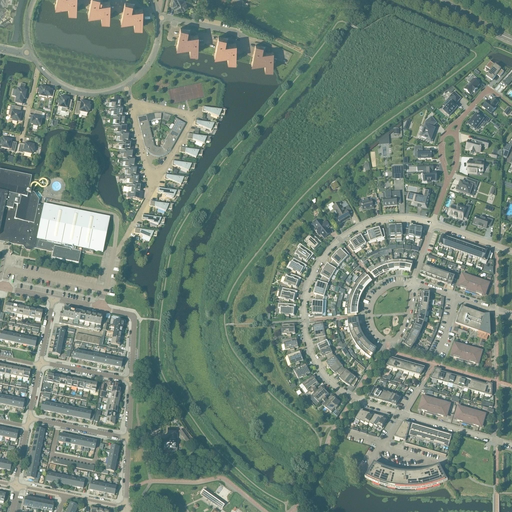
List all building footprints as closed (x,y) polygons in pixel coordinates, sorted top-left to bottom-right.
[(56,0),(55,5),(55,7),(68,5),(68,11),(76,12),(76,0),(56,0)] [(90,0),(88,10),(87,14),(101,12),(101,19),(109,19),(110,1),(102,2),(102,3),(101,3),(101,0),(90,0)] [(170,0),(169,6),(175,7),(175,8),(178,9),(178,10),(182,11),(182,10),(183,10),(183,7),(185,8),(186,3),(184,3),(185,0),(170,0)] [(247,7),(248,3),(241,1),(241,0),(227,0),(226,6),(239,10),(240,5),(247,7)] [(125,2),(122,15),(121,17),(120,20),(120,21),(134,20),(134,26),(141,27),(142,9),(132,10),(133,6),(130,5),(130,4),(125,2)] [(180,28),(177,41),(176,47),(189,46),(189,52),(197,52),(198,34),(187,36),(189,32),(186,31),(186,29),(180,28)] [(218,37),(214,55),(214,56),(227,54),(227,61),(235,61),(236,43),(225,44),(227,41),(223,40),(224,38),(218,37)] [(255,45),(252,57),(251,64),(264,62),(264,69),(272,69),(273,51),(262,53),(264,49),(261,48),(261,46),(255,45)] [(491,81),(491,82),(491,81),(492,81),(497,76),(500,78),(504,72),(501,70),(495,66),(490,62),(486,67),(491,71),(486,77),(491,81)] [(511,72),(503,83),(504,83),(507,87),(511,81),(511,72)] [(464,90),(470,95),(473,92),(474,93),(476,91),(477,90),(476,89),(479,85),(478,84),(480,82),(475,77),(473,75),(473,76),(475,78),(464,90)] [(16,98),(15,104),(22,105),(23,100),(24,100),(25,97),(26,97),(27,93),(26,93),(26,92),(24,92),(25,85),(21,84),(19,90),(17,90),(15,98),(16,98)] [(39,90),(38,94),(39,94),(39,96),(47,98),(47,97),(53,98),(54,92),(49,91),(49,89),(46,89),(46,87),(42,86),(42,88),(41,88),(40,90),(39,90)] [(454,93),(449,98),(444,104),(447,107),(443,111),(449,117),(452,114),(454,111),(457,108),(453,105),(455,103),(456,104),(461,99),(455,94),(454,93)] [(58,108),(62,108),(61,112),(65,113),(66,111),(69,112),(72,101),(68,101),(69,99),(65,99),(66,98),(62,97),(61,98),(60,100),(59,100),(58,105),(59,105),(58,108)] [(488,101),(483,107),(491,114),(496,108),(495,107),(498,103),(497,103),(493,100),(490,103),(488,101)] [(108,110),(111,110),(122,111),(123,108),(120,107),(120,103),(110,101),(108,110)] [(89,103),(85,102),(85,103),(81,102),(81,103),(77,102),(74,114),(79,115),(80,112),(87,114),(88,111),(89,112),(90,107),(89,107),(89,104),(89,103)] [(10,106),(8,116),(11,116),(10,120),(12,121),(12,122),(17,123),(17,122),(19,122),(19,121),(21,122),(22,118),(20,117),(21,114),(20,114),(21,108),(14,107),(10,106)] [(202,113),(203,113),(208,114),(218,118),(219,115),(224,116),(225,111),(226,111),(202,107),(202,108),(203,108),(202,113)] [(110,118),(113,118),(124,120),(125,116),(122,116),(122,111),(111,110),(110,118)] [(32,120),(31,120),(30,124),(31,124),(31,125),(33,125),(33,127),(37,128),(38,126),(40,127),(42,119),(41,119),(42,113),(35,112),(34,117),(33,117),(32,120)] [(140,127),(140,130),(149,128),(147,118),(149,117),(148,115),(138,118),(139,124),(140,126),(140,125),(141,127),(140,127)] [(476,115),(468,126),(475,131),(476,130),(477,130),(480,127),(479,126),(483,121),(483,120),(486,123),(489,119),(484,115),(481,119),(476,115)] [(112,126),(115,127),(126,128),(127,125),(124,124),(124,120),(113,118),(112,126)] [(426,141),(431,142),(433,136),(432,135),(434,130),(431,129),(432,127),(436,124),(431,118),(426,123),(425,124),(424,126),(425,127),(422,138),(427,140),(426,141)] [(176,122),(171,131),(179,135),(180,133),(180,132),(180,131),(181,131),(181,130),(182,130),(185,124),(175,119),(174,121),(176,122)] [(194,126),(195,127),(200,127),(211,132),(211,131),(210,131),(211,129),(216,129),(217,124),(218,125),(219,124),(195,121),(194,126)] [(117,135),(128,137),(129,133),(126,133),(126,128),(115,127),(115,129),(117,130),(117,135)] [(143,139),(143,142),(152,139),(149,128),(140,130),(142,136),(142,137),(143,137),(143,138),(143,139)] [(171,131),(165,141),(173,146),(174,143),(174,141),(175,142),(176,140),(179,135),(171,131)] [(187,140),(188,140),(193,141),(203,145),(204,142),(209,143),(210,138),(211,138),(187,134),(187,135),(187,140)] [(116,143),(119,144),(130,145),(131,142),(128,141),(128,137),(117,135),(116,143)] [(14,153),(16,144),(11,142),(11,141),(8,140),(8,139),(4,138),(4,140),(3,139),(3,142),(1,141),(0,146),(2,146),(1,148),(9,150),(8,152),(14,153)] [(148,151),(148,152),(149,153),(150,154),(151,155),(152,155),(153,156),(154,156),(155,157),(156,157),(158,148),(157,148),(154,147),(152,139),(143,142),(145,147),(146,147),(146,148),(148,151)] [(466,148),(466,149),(470,150),(470,151),(475,153),(476,150),(480,151),(481,147),(486,148),(486,146),(487,143),(476,140),(473,139),(472,142),(468,141),(466,148)] [(158,148),(156,157),(157,157),(159,157),(160,157),(161,157),(162,156),(163,156),(164,155),(165,155),(166,154),(169,151),(169,150),(170,151),(173,146),(165,141),(161,148),(158,148)] [(17,153),(23,155),(24,153),(31,155),(32,153),(33,153),(34,149),(33,148),(33,146),(32,146),(33,145),(29,144),(28,145),(25,144),(25,146),(19,144),(17,153)] [(118,152),(121,152),(132,154),(133,148),(130,147),(130,145),(119,144),(118,152)] [(422,147),(414,147),(415,151),(418,151),(418,159),(419,159),(431,159),(431,156),(431,155),(431,154),(431,150),(422,151),(422,147)] [(179,153),(180,154),(185,154),(196,159),(196,158),(195,158),(196,156),(201,156),(202,151),(203,152),(203,151),(179,148),(180,148),(179,153)] [(123,161),(134,162),(135,159),(131,158),(132,154),(121,152),(121,155),(123,155),(123,161)] [(468,167),(467,170),(468,170),(468,174),(477,175),(477,171),(479,172),(480,173),(480,172),(482,172),(483,172),(483,169),(484,160),(476,159),(473,159),(473,163),(468,162),(468,167)] [(122,169),(125,169),(136,171),(137,167),(133,167),(134,162),(123,161),(122,169)] [(172,167),(173,167),(178,168),(188,172),(189,169),(194,170),(195,165),(196,165),(172,161),(172,162),(172,167)] [(433,166),(419,166),(419,171),(422,171),(422,180),(426,180),(426,184),(436,183),(436,173),(432,173),(432,171),(433,171),(433,166)] [(392,180),(403,180),(403,167),(392,168),(392,180)] [(124,177),(127,178),(138,179),(139,175),(135,175),(136,171),(125,169),(124,177)] [(0,242),(5,243),(4,245),(9,246),(9,244),(23,247),(25,250),(30,251),(34,249),(53,253),(52,259),(78,264),(80,254),(84,254),(84,252),(93,254),(93,251),(102,253),(109,218),(44,205),(43,206),(38,205),(39,201),(35,195),(34,193),(31,193),(32,186),(30,185),(31,177),(0,171),(0,242)] [(164,180),(165,180),(170,181),(180,186),(181,185),(180,185),(181,183),(186,183),(187,178),(188,179),(188,178),(164,175),(165,175),(164,180)] [(126,186),(129,186),(140,187),(140,184),(137,183),(138,179),(127,178),(126,186)] [(478,182),(467,178),(465,183),(461,182),(459,187),(458,187),(456,190),(469,195),(473,186),(476,187),(478,182)] [(337,182),(331,185),(334,191),(340,187),(337,182)] [(139,192),(140,187),(129,186),(128,198),(141,200),(142,192),(139,192)] [(157,194),(158,194),(162,195),(173,199),(174,196),(179,197),(179,192),(181,192),(157,188),(157,189),(157,194)] [(409,194),(407,200),(410,201),(412,202),(411,206),(417,207),(421,208),(427,209),(427,206),(428,206),(430,195),(431,191),(424,189),(423,193),(422,198),(415,197),(415,195),(409,194)] [(401,204),(400,195),(400,192),(391,192),(385,192),(385,193),(383,193),(383,198),(384,207),(397,206),(397,204),(401,204)] [(370,210),(373,209),(373,207),(377,206),(375,199),(371,200),(368,201),(368,199),(364,200),(364,202),(359,203),(360,208),(362,208),(363,211),(370,210)] [(149,207),(150,208),(155,208),(165,213),(165,212),(166,210),(171,210),(172,205),(173,206),(173,205),(149,202),(150,202),(149,207)] [(334,206),(332,208),(333,210),(335,213),(334,213),(335,214),(335,215),(336,216),(337,216),(337,217),(336,217),(340,224),(350,218),(349,215),(350,214),(352,213),(348,206),(346,208),(345,208),(343,209),(341,205),(340,203),(337,204),(336,204),(335,204),(334,205),(334,206)] [(450,207),(448,216),(449,216),(453,217),(452,218),(456,220),(457,219),(462,221),(463,219),(466,220),(471,207),(467,205),(466,209),(464,208),(457,206),(456,209),(450,207)] [(141,221),(143,221),(147,222),(158,226),(159,223),(164,224),(164,219),(166,219),(142,215),(142,216),(141,221)] [(481,217),(481,218),(476,216),(473,224),(478,226),(478,227),(481,228),(482,228),(486,229),(487,226),(490,227),(491,225),(492,221),(489,219),(481,217)] [(314,226),(316,229),(315,230),(316,232),(316,233),(317,234),(319,236),(321,234),(324,239),(329,235),(330,234),(329,232),(327,229),(328,229),(330,227),(325,222),(324,223),(323,224),(320,221),(318,223),(314,226)] [(397,226),(395,226),(396,240),(402,239),(402,236),(405,236),(406,230),(402,230),(401,225),(397,226)] [(389,230),(385,231),(387,240),(390,240),(392,240),(396,240),(395,226),(393,226),(389,226),(389,230)] [(406,230),(405,236),(408,236),(408,237),(414,239),(414,238),(416,228),(414,227),(410,226),(409,230),(406,230)] [(414,238),(414,239),(421,240),(423,228),(418,227),(418,228),(416,228),(414,238)] [(151,237),(155,237),(156,237),(157,232),(158,233),(158,232),(134,229),(135,229),(134,234),(140,235),(150,240),(151,237)] [(375,236),(376,241),(385,238),(383,230),(380,231),(379,229),(377,229),(376,229),(375,230),(373,230),(375,236)] [(365,236),(368,243),(376,241),(375,236),(373,230),(371,231),(367,233),(368,235),(365,236)] [(355,239),(361,248),(363,251),(365,249),(364,246),(368,243),(365,236),(362,238),(361,236),(357,237),(355,239)] [(311,248),(314,251),(317,248),(322,243),(315,237),(312,240),(309,237),(304,242),(308,245),(307,246),(310,249),(311,248)] [(351,245),(348,246),(348,247),(353,253),(361,248),(355,239),(353,240),(350,242),(351,245)] [(299,249),(295,255),(299,258),(298,259),(302,261),(303,260),(306,263),(309,259),(312,254),(302,246),(300,245),(297,248),(299,249)] [(335,254),(343,262),(350,256),(349,255),(345,249),(344,249),(342,252),(340,250),(335,254)] [(333,261),(331,263),(337,268),(343,262),(335,254),(334,256),(331,259),(333,261)] [(296,273),(300,275),(303,272),(302,271),(305,266),(294,259),(288,269),(293,271),(292,272),(296,274),(296,273)] [(406,262),(405,271),(409,272),(410,272),(413,263),(406,262)] [(325,268),(323,270),(333,276),(337,268),(331,263),(329,266),(327,265),(325,268)] [(380,265),(384,274),(389,272),(386,263),(380,265)] [(374,268),(379,276),(380,276),(384,274),(380,265),(374,268)] [(373,278),(375,279),(379,277),(379,276),(374,268),(373,266),(367,270),(373,278)] [(428,269),(426,277),(425,278),(430,279),(434,271),(435,268),(429,266),(428,269)] [(420,276),(423,277),(425,278),(426,277),(428,269),(423,267),(420,276)] [(322,277),(321,280),(328,284),(328,283),(331,279),(333,280),(335,277),(333,276),(323,270),(322,272),(320,276),(322,277)] [(434,271),(430,279),(435,281),(436,281),(439,272),(434,271)] [(439,272),(436,281),(435,281),(441,283),(444,274),(439,272)] [(449,276),(446,284),(446,285),(451,287),(454,280),(456,281),(459,273),(455,272),(453,277),(449,276)] [(300,278),(293,276),(294,275),(291,274),(290,275),(287,274),(287,276),(291,277),(290,279),(286,277),(283,284),(288,286),(288,287),(291,288),(292,287),(296,289),(298,285),(297,285),(300,278)] [(444,274),(441,283),(446,285),(446,284),(449,276),(444,274)] [(365,275),(360,280),(367,286),(371,283),(371,282),(365,275)] [(465,292),(471,294),(476,279),(465,276),(464,277),(461,276),(458,286),(461,287),(460,289),(465,291),(465,292)] [(476,279),(471,294),(476,295),(476,294),(482,296),(482,295),(485,296),(488,286),(489,286),(486,285),(486,283),(476,279)] [(315,288),(326,292),(328,284),(321,280),(320,283),(318,282),(316,286),(315,288)] [(356,285),(364,290),(367,286),(360,280),(356,285)] [(356,285),(353,290),(361,295),(361,294),(363,291),(364,290),(356,285)] [(278,298),(281,298),(281,300),(285,301),(285,302),(289,303),(289,301),(294,302),(295,298),(294,298),(296,292),(280,288),(280,290),(278,298)] [(314,295),(315,295),(316,296),(315,299),(323,300),(326,292),(315,288),(315,289),(314,295)] [(353,290),(350,296),(359,300),(359,299),(361,295),(353,290)] [(420,293),(420,297),(420,299),(429,300),(429,294),(423,291),(423,293),(420,293)] [(350,296),(348,303),(357,305),(358,304),(359,300),(350,296)] [(312,306),(312,308),(323,309),(323,300),(315,299),(315,302),(313,302),(312,306)] [(4,313),(10,314),(12,305),(6,304),(4,313)] [(278,304),(278,309),(281,309),(280,315),(285,316),(285,317),(289,317),(289,316),(294,316),(294,312),(294,305),(278,304)] [(10,314),(10,317),(12,318),(13,315),(16,315),(18,307),(12,305),(10,314)] [(312,315),(313,315),(314,315),(314,318),(322,318),(323,309),(312,308),(312,315)] [(456,325),(459,326),(490,336),(489,316),(485,316),(462,308),(456,325)] [(36,310),(34,319),(41,320),(43,312),(36,310)] [(59,324),(66,326),(70,311),(64,310),(63,314),(60,314),(59,319),(60,319),(59,324)] [(70,311),(66,326),(72,327),(75,312),(70,311)] [(75,312),(72,327),(77,328),(80,313),(75,312)] [(80,313),(77,328),(83,329),(86,314),(80,313)] [(86,314),(83,329),(88,330),(91,316),(86,314)] [(415,318),(415,320),(424,323),(426,317),(424,317),(416,315),(415,318)] [(91,316),(88,330),(94,331),(97,317),(91,316)] [(97,317),(94,331),(99,332),(102,318),(97,317)] [(414,322),(413,325),(424,330),(424,329),(425,330),(427,324),(424,323),(415,320),(414,322)] [(313,327),(313,329),(313,331),(314,333),(324,331),(323,322),(315,323),(315,326),(313,327)] [(295,331),(295,324),(281,325),(282,336),(287,335),(287,337),(291,337),(291,335),(295,335),(296,331),(295,331)] [(348,327),(350,334),(359,331),(359,330),(358,326),(358,325),(348,327)] [(411,330),(412,330),(419,334),(422,335),(424,330),(413,325),(412,328),(411,330)] [(410,332),(409,335),(417,339),(419,334),(412,330),(411,330),(410,332)] [(314,333),(315,337),(315,339),(318,339),(318,342),(326,340),(324,331),(314,333)] [(350,334),(353,340),(361,335),(359,331),(350,334)] [(353,340),(356,345),(364,340),(361,336),(361,335),(353,340)] [(406,340),(407,340),(414,345),(417,339),(409,335),(407,338),(406,340)] [(18,336),(16,344),(22,345),(24,338),(18,336)] [(290,350),(290,352),(291,355),(295,353),(294,350),(299,349),(298,345),(296,338),(281,341),(282,345),(284,345),(285,351),(290,350)] [(108,344),(108,348),(116,349),(116,346),(119,347),(120,341),(112,339),(110,345),(108,344)] [(317,346),(318,348),(319,350),(320,352),(330,348),(326,340),(318,342),(320,345),(317,346)] [(364,340),(356,345),(360,351),(367,344),(364,340)] [(414,345),(407,340),(406,340),(405,341),(403,345),(405,346),(404,348),(411,350),(414,345)] [(367,344),(360,351),(365,355),(371,348),(371,347),(367,344)] [(459,361),(465,363),(468,348),(457,345),(457,347),(454,346),(451,356),(454,356),(453,358),(459,360),(459,361)] [(60,356),(61,350),(53,348),(52,355),(60,356)] [(321,354),(322,356),(323,355),(324,357),(325,357),(326,360),(333,355),(330,348),(320,352),(321,354)] [(371,348),(365,355),(371,359),(376,351),(375,350),(372,348),(371,348)] [(468,348),(465,363),(470,364),(470,363),(475,365),(476,363),(479,364),(482,354),(479,353),(479,351),(468,348)] [(295,364),(296,366),(297,369),(299,367),(298,365),(300,365),(299,363),(303,362),(302,358),(300,352),(295,353),(291,355),(287,356),(291,366),(295,364)] [(92,355),(90,363),(97,364),(98,356),(92,355)] [(328,362),(327,363),(326,364),(329,367),(330,369),(339,362),(333,355),(326,360),(328,362)] [(116,360),(115,368),(121,369),(121,368),(122,363),(122,361),(123,359),(120,358),(120,360),(116,360)] [(387,367),(393,369),(398,360),(392,359),(387,367)] [(398,360),(393,369),(398,370),(403,362),(398,360)] [(339,362),(330,369),(332,371),(334,374),(336,373),(338,375),(344,369),(339,362)] [(403,362),(398,370),(403,372),(408,364),(403,362)] [(305,364),(300,367),(299,367),(297,369),(293,370),(298,380),(303,378),(303,379),(307,377),(306,376),(310,374),(309,370),(308,370),(305,364)] [(408,364),(403,372),(409,373),(414,365),(408,364)] [(414,365),(409,373),(414,375),(419,367),(414,365)] [(419,367),(414,375),(420,377),(425,368),(419,367)] [(341,377),(340,378),(339,379),(342,382),(344,383),(351,375),(344,369),(338,375),(341,377)] [(430,379),(438,381),(440,373),(441,371),(436,370),(430,379)] [(46,383),(52,384),(54,376),(48,374),(47,378),(44,377),(43,382),(46,383)] [(351,375),(344,383),(344,384),(346,385),(350,387),(351,385),(354,387),(358,380),(351,375)] [(315,388),(319,385),(317,381),(316,382),(313,376),(302,384),(308,393),(312,390),(313,391),(316,389),(315,388)] [(458,387),(457,389),(463,390),(464,389),(463,389),(466,380),(461,379),(458,387)] [(91,383),(89,392),(95,393),(96,391),(99,391),(100,385),(97,384),(91,383)] [(111,383),(110,387),(113,388),(111,394),(120,395),(121,389),(119,389),(120,384),(119,384),(118,384),(111,383)] [(321,387),(311,396),(319,404),(322,401),(323,402),(326,399),(325,398),(329,395),(326,392),(321,387)] [(368,398),(373,400),(379,390),(378,391),(374,388),(373,391),(368,398)] [(379,390),(373,400),(378,401),(383,391),(382,392),(379,390)] [(383,391),(378,401),(382,402),(388,392),(387,393),(383,391)] [(388,392),(382,402),(386,403),(392,394),(392,393),(391,394),(388,392)] [(392,394),(386,403),(391,405),(397,395),(396,396),(392,394)] [(397,395),(391,405),(396,406),(401,398),(397,395)] [(17,400),(16,408),(23,409),(24,401),(19,400),(20,397),(18,396),(17,400)] [(326,403),(323,407),(326,409),(332,413),(335,410),(336,410),(336,411),(338,413),(341,410),(342,410),(344,406),(341,404),(338,407),(337,407),(340,403),(337,400),(337,401),(334,398),(332,396),(328,401),(326,403)] [(426,414),(432,415),(436,401),(425,398),(425,400),(422,399),(419,409),(422,409),(421,411),(427,413),(426,414)] [(107,399),(106,405),(109,406),(117,407),(118,408),(119,401),(110,400),(107,399)] [(436,401),(432,415),(438,417),(438,416),(443,418),(444,416),(447,417),(450,407),(447,406),(447,404),(436,401)] [(106,405),(105,411),(108,412),(114,413),(116,414),(118,408),(117,407),(109,406),(106,405)] [(85,412),(83,420),(89,421),(93,422),(94,415),(91,415),(91,413),(86,412),(87,408),(85,408),(84,409),(84,412),(85,412)] [(462,424),(468,426),(471,411),(461,408),(460,410),(457,409),(454,419),(457,420),(457,421),(462,423),(462,424)] [(471,411),(468,426),(473,427),(473,426),(479,428),(479,426),(482,427),(485,417),(482,416),(482,414),(471,411)] [(359,423),(360,422),(365,413),(360,412),(355,420),(359,423)] [(360,422),(364,424),(364,423),(369,414),(365,413),(360,422)] [(364,423),(365,423),(368,425),(369,424),(374,415),(369,414),(364,423)] [(369,424),(373,427),(373,426),(373,425),(378,417),(374,415),(369,424)] [(373,425),(373,426),(377,428),(378,427),(383,418),(378,417),(373,425)] [(378,427),(382,429),(388,419),(383,418),(378,427)] [(394,439),(395,439),(405,442),(407,437),(448,448),(452,436),(410,424),(409,425),(403,424),(394,439)] [(170,439),(165,439),(164,449),(170,449),(170,452),(177,453),(177,445),(176,445),(177,434),(176,434),(176,429),(168,429),(167,434),(171,434),(170,439)] [(36,430),(35,436),(43,437),(43,439),(47,439),(47,437),(43,437),(44,431),(36,430)] [(179,433),(181,436),(183,435),(185,439),(188,437),(183,430),(180,432),(179,433)] [(11,431),(10,439),(16,441),(18,433),(11,431)] [(58,442),(57,442),(56,446),(58,447),(59,443),(63,444),(64,444),(66,436),(59,435),(58,442)] [(35,436),(34,442),(42,444),(42,445),(45,445),(46,443),(42,443),(43,439),(43,437),(35,436)] [(64,444),(63,444),(62,448),(64,448),(65,444),(69,445),(70,445),(71,437),(66,436),(64,444)] [(70,445),(69,445),(68,449),(70,449),(71,446),(75,446),(76,447),(78,439),(71,437),(70,445)] [(76,447),(75,446),(74,450),(76,451),(77,447),(81,448),(82,448),(83,440),(78,439),(76,447)] [(82,448),(81,448),(80,451),(82,452),(83,448),(87,449),(88,449),(90,441),(83,440),(82,448)] [(88,449),(87,449),(86,453),(88,453),(89,449),(94,450),(96,442),(90,441),(88,449)] [(34,442),(33,448),(41,450),(40,451),(44,451),(44,449),(41,449),(42,445),(42,444),(34,442)] [(404,443),(404,445),(446,457),(446,455),(404,443)] [(33,448),(31,454),(39,456),(39,457),(43,458),(43,455),(40,455),(40,451),(41,450),(33,448)] [(31,454),(30,460),(38,462),(38,463),(42,464),(42,462),(38,461),(39,457),(39,456),(31,454)] [(50,463),(93,472),(94,466),(91,467),(91,466),(88,466),(88,465),(85,466),(84,464),(81,465),(81,463),(78,464),(77,463),(74,464),(74,462),(71,463),(71,461),(68,462),(67,461),(64,462),(64,460),(61,461),(60,459),(57,460),(57,459),(54,460),(53,458),(51,459),(50,463)] [(29,464),(29,466),(37,468),(37,469),(40,470),(41,468),(37,467),(38,464),(38,463),(38,462),(30,460),(29,464)] [(374,463),(365,478),(367,480),(370,481),(373,482),(373,481),(380,484),(387,486),(395,488),(402,489),(410,489),(417,489),(424,488),(432,486),(439,483),(439,485),(443,483),(445,482),(448,481),(439,465),(433,468),(435,467),(436,469),(434,469),(428,472),(421,473),(415,474),(415,473),(409,473),(409,474),(404,474),(404,473),(398,473),(392,472),(385,470),(379,468),(377,467),(378,465),(380,466),(374,463)] [(102,470),(101,474),(107,475),(108,472),(114,473),(115,467),(107,465),(106,471),(102,470)] [(29,466),(28,472),(36,474),(35,475),(39,476),(40,474),(36,473),(37,469),(37,468),(29,466)] [(46,482),(52,483),(54,475),(55,475),(56,472),(54,471),(53,475),(47,474),(46,482)] [(28,472),(26,479),(34,480),(34,481),(37,482),(38,482),(38,480),(37,480),(35,479),(35,475),(36,474),(28,472)] [(54,475),(52,483),(58,484),(60,476),(61,477),(62,473),(60,472),(59,476),(55,475),(54,475)] [(60,476),(58,484),(64,486),(66,478),(67,478),(68,474),(66,474),(65,477),(61,477),(60,476)] [(66,478),(64,486),(71,487),(72,479),(73,479),(74,475),(73,475),(72,475),(71,479),(67,478),(66,478)] [(72,479),(71,487),(77,488),(78,480),(79,480),(80,477),(78,476),(77,480),(73,479),(72,479)] [(78,480),(77,488),(83,489),(84,484),(87,485),(88,478),(85,477),(84,481),(79,480),(78,480)] [(89,491),(95,492),(97,484),(91,483),(92,479),(88,478),(87,485),(90,485),(89,491)] [(97,484),(95,492),(102,493),(103,485),(104,485),(105,482),(103,481),(102,485),(97,484)] [(103,485),(102,493),(108,494),(110,487),(111,487),(111,483),(109,482),(108,486),(104,485),(103,485)] [(110,487),(108,494),(114,496),(116,488),(117,488),(117,484),(115,484),(115,488),(111,487),(110,487)] [(204,489),(200,495),(221,510),(225,504),(204,489)]
